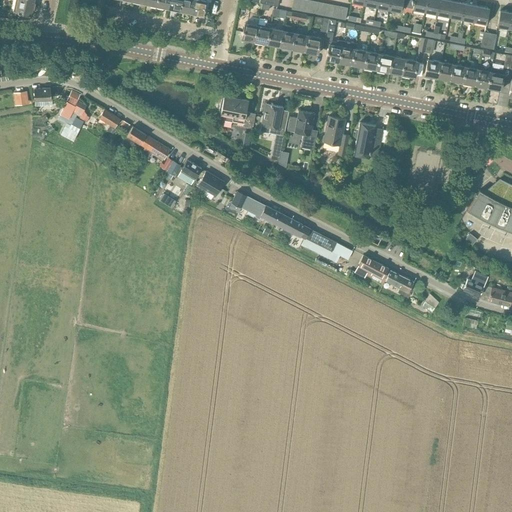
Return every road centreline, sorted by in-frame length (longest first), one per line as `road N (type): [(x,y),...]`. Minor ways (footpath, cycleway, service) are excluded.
road 1 (unclassified): [(0,85),(74,83),(331,233),(463,298),(511,312)]
road 2 (tertiary): [(214,66),(511,125)]
road 3 (tertiary): [(41,39),(214,66)]
road 4 (unknown): [(221,32),(103,10)]
